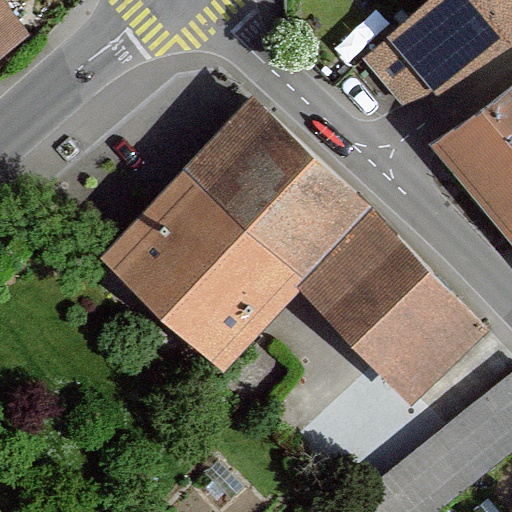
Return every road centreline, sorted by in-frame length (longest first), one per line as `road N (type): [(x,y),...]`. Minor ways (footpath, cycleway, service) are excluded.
road 1 (tertiary): [(371,162),(198,0)]
road 2 (residential): [(158,0),(0,140)]
road 3 (tertiary): [(511,302),(371,162)]
road 4 (residential): [(371,162),(511,61)]
